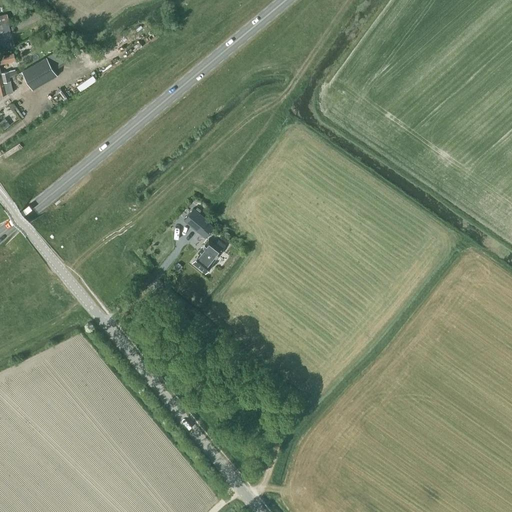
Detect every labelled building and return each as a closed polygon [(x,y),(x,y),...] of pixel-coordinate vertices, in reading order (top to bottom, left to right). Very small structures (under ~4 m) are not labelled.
[(8,23),(2,24),(4,34),(10,32),(8,23)] [(86,61),(95,54),(93,50),(83,57),(86,61)] [(0,64),(9,62),(7,54),(0,55),(0,64)] [(32,89),(57,74),(47,57),(22,71),(32,89)] [(0,82),(4,82),(10,80),(11,80),(10,77),(10,76),(8,71),(2,73),(1,72),(0,67),(0,82)] [(80,76),(82,80),(93,73),(91,69),(80,76)] [(64,95),(67,100),(81,90),(96,80),(93,75),(64,95)] [(10,80),(4,82),(0,82),(0,94),(0,95),(13,92),(10,80)] [(5,118),(0,121),(0,123),(4,129),(10,125),(5,118)] [(200,232),(207,222),(208,221),(193,208),(184,219),(200,232)] [(222,250),(226,245),(219,240),(215,244),(208,239),(198,252),(199,253),(192,262),(205,272),(212,263),(222,250)]
